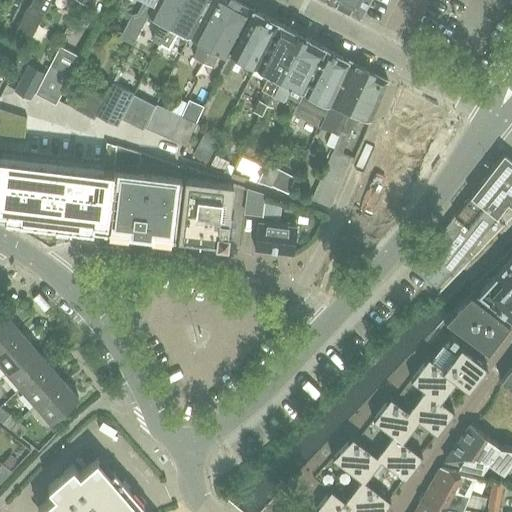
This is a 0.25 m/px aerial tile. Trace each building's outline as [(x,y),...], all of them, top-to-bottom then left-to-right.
[(38,25),(50,0),(31,0),(30,3),(28,5),(26,7),(25,10),(24,12),(23,15),(22,17),(21,20),(15,32),(30,40),(38,25)] [(143,0),(137,12),(132,14),(120,36),(132,42),(144,20),(154,1),(153,1),(153,0),(143,0)] [(160,40),(181,0),(155,0),(149,14),(161,21),(153,36),(160,40)] [(185,43),(208,0),(181,0),(160,40),(168,45),(173,37),(185,43)] [(203,60),(233,0),(210,0),(192,37),(201,42),(193,55),(203,60)] [(240,2),(236,0),(233,0),(203,60),(212,65),(219,51),(228,56),(253,9),(239,2),(240,2)] [(332,0),(331,3),(360,19),(369,0),(332,0)] [(256,64),(279,22),(254,9),(253,9),(228,56),(220,72),(228,76),(239,55),(256,64)] [(266,103),(302,35),(279,22),(256,64),(252,72),(265,78),(261,87),(265,89),(260,99),(266,103)] [(298,100),(325,47),(302,35),(266,103),(273,107),(279,96),(283,98),(286,93),(298,100)] [(327,103),(348,58),(325,47),(298,100),(312,107),(305,120),(318,126),(328,103),(327,103)] [(368,69),(350,60),(319,126),(332,132),(326,145),(332,148),(349,111),(368,69)] [(44,73),(30,65),(15,91),(30,100),(44,73)] [(49,66),(35,93),(56,104),(58,100),(70,77),(49,66)] [(388,80),(368,69),(349,111),(332,148),(334,149),(332,151),(342,155),(342,153),(359,115),(370,120),(388,80)] [(105,98),(97,114),(117,124),(134,93),(116,84),(109,97),(106,96),(105,98)] [(94,119),(97,114),(105,98),(86,87),(74,108),(94,119)] [(391,134),(363,198),(363,199),(366,200),(366,199),(386,208),(400,214),(415,178),(421,166),(427,151),(422,148),(427,136),(432,138),(436,129),(441,117),(444,109),(405,88),(391,121),(397,123),(393,131),(391,135),(391,134)] [(156,105),(134,93),(121,118),(143,129),(156,105)] [(222,96),(204,149),(219,154),(237,101),(222,96)] [(266,103),(260,99),(258,98),(252,108),(261,113),(266,103)] [(145,127),(169,138),(180,116),(156,105),(145,127)] [(0,108),(0,139),(24,142),(27,117),(0,108)] [(189,137),(195,123),(180,116),(169,138),(185,145),(189,137)] [(107,229),(150,234),(174,237),(181,178),(138,173),(140,152),(116,145),(117,145),(107,229)] [(352,157),(342,153),(342,155),(332,151),(328,161),(347,169),(352,157)] [(413,267),(412,268),(437,287),(458,265),(465,256),(508,202),(511,205),(511,159),(504,153),(470,196),(413,267)] [(106,229),(107,229),(114,170),(102,169),(0,156),(0,216),(7,217),(8,217),(9,210),(20,212),(19,219),(20,220),(35,221),(36,221),(37,214),(48,215),(47,223),(55,224),(70,226),(78,226),(78,227),(79,219),(90,220),(89,228),(90,228),(106,230),(106,229)] [(250,179),(258,183),(267,164),(259,160),(256,167),(250,179)] [(328,161),(324,170),(343,178),(347,169),(328,161)] [(295,193),(301,175),(284,169),(278,186),(295,193)] [(338,187),(343,178),(324,170),(320,180),(338,187)] [(185,178),(178,238),(217,243),(226,245),(227,235),(233,184),(185,178)] [(320,180),(316,189),(334,197),(338,187),(320,180)] [(330,206),(334,197),(316,189),(312,198),(320,202),(330,206)] [(248,190),(245,212),(261,214),(263,194),(248,190)] [(255,248),(293,253),(297,228),(258,223),(255,248)] [(511,257),(479,293),(511,318),(511,257)] [(471,338),(475,333),(492,310),(470,293),(446,318),(471,338)] [(492,354),(495,349),(511,327),(511,325),(492,310),(475,333),(471,338),(492,354)] [(0,349),(21,331),(6,314),(0,319),(0,349)] [(21,331),(0,349),(0,363),(7,372),(35,347),(21,331)] [(48,342),(54,356),(72,349),(66,334),(48,342)] [(382,511),(391,501),(365,481),(381,460),(405,479),(422,456),(403,441),(419,420),(436,434),(454,411),(441,401),(456,380),(468,389),(486,365),(461,345),(443,368),(428,357),(411,380),(424,390),(408,411),(390,397),(373,420),(392,435),(377,456),(352,437),(332,458),(361,480),(345,500),(331,490),(313,511),(284,511),(283,511),(382,511)] [(22,388),(49,364),(35,347),(7,372),(22,388)] [(49,364),(22,388),(36,404),(64,380),(49,364)] [(511,365),(501,381),(511,389),(511,365)] [(64,380),(36,404),(51,421),(78,397),(64,380)] [(1,407),(0,407),(0,420),(3,423),(10,414),(1,407)] [(18,421),(11,429),(21,436),(27,428),(18,421)] [(470,424),(444,460),(481,470),(488,461),(504,472),(511,458),(511,447),(510,446),(499,445),(470,424)] [(55,494),(38,509),(39,510),(40,511),(143,511),(141,509),(144,505),(143,504),(130,489),(129,487),(116,473),(114,471),(111,474),(98,459),(97,458),(80,472),(73,465),(48,486),(55,494)] [(440,466),(430,484),(469,492),(476,476),(440,466)] [(488,500),(500,502),(503,483),(491,480),(488,500)] [(462,509),(469,492),(430,484),(420,500),(456,508),(462,509)] [(420,500),(413,511),(453,511),(456,508),(420,500)] [(498,511),(500,502),(488,500),(486,511),(498,511)]
